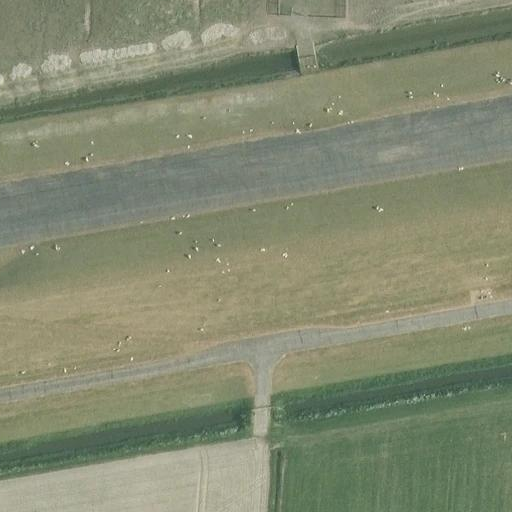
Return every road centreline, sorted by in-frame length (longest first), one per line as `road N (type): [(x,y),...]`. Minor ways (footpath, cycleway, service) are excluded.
road 1 (track): [(0,237),(511,150)]
road 2 (track): [(0,327),(252,350)]
